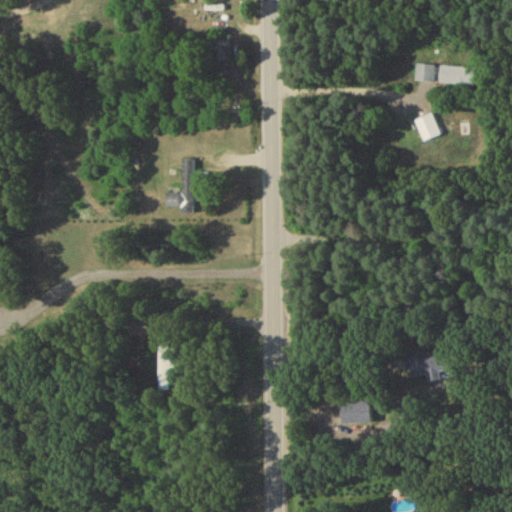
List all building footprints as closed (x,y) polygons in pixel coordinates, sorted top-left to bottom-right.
[(205,76),(231,76),(231,41),(205,41),(205,76)] [(417,84),(436,84),(436,67),(417,67),(417,84)] [(440,86),(476,88),(477,70),(441,69),(440,86)] [(416,123),(425,145),(442,137),(433,116),(416,123)] [(192,216),(192,176),(182,176),(182,197),(167,196),(166,210),(181,210),(181,216),(192,216)] [(131,341),(147,341),(147,320),(131,320),(131,341)] [(159,395),(174,395),(174,348),(159,348),(159,395)] [(429,379),(429,385),(441,385),(441,374),(454,373),(453,354),(406,356),(407,380),(429,379)] [(371,427),(371,404),(342,404),(342,427),(371,427)]
